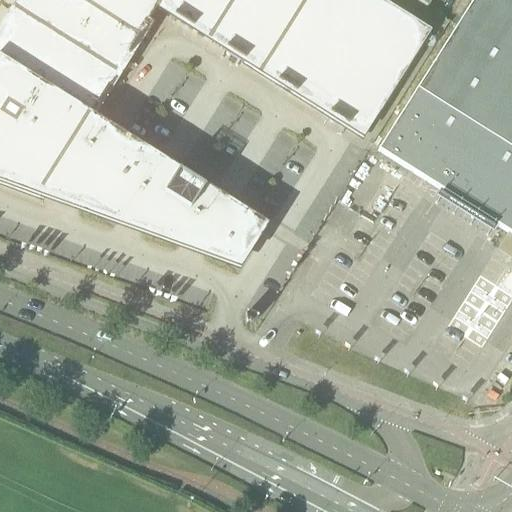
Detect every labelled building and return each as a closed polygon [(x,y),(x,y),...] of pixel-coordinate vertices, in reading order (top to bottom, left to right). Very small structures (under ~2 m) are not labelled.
[(33,0),(16,0),(0,26),(0,62),(89,118),(94,109),(96,110),(108,92),(106,91),(126,58),(33,0)] [(157,6),(160,0),(33,0),(126,58),(128,60),(140,41),(143,43),(153,27),(148,24),(154,14),(155,12),(160,16),(163,11),(157,6)] [(160,0),(157,6),(163,11),(174,17),(173,19),(192,31),(193,29),(209,40),(234,0),(160,0)] [(306,0),(234,0),(209,40),(226,50),(225,52),(243,64),(245,62),(261,72),(306,0)] [(374,0),(306,0),(261,72),(278,82),(276,85),(295,96),(297,94),(313,105),(378,2),(374,0)] [(511,0),(474,0),(378,152),(511,235),(511,0)] [(430,35),(378,2),(313,105),(330,115),(328,117),(347,129),(348,127),(359,133),(370,116),(376,120),(430,35)] [(258,244),(266,230),(89,118),(0,62),(0,181),(236,267),(253,240),(258,244)]
